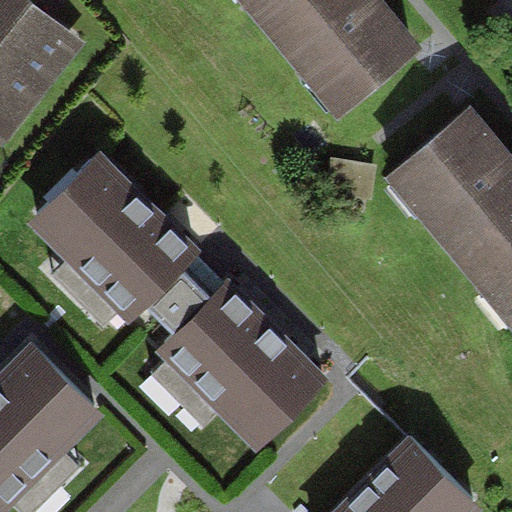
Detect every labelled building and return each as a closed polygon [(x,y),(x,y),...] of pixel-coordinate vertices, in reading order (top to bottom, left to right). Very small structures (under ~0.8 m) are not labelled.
[(0,0),(0,133),(11,142),(90,47),(36,3),(32,0),(0,0)] [(229,0),(334,130),(423,58),(375,0),(229,0)] [(511,169),(466,113),(382,181),(509,336),(511,333),(511,169)] [(256,460),(330,386),(229,286),(210,304),(193,287),(185,278),(208,255),(100,149),(26,224),(63,262),(50,275),(104,329),(117,316),(132,332),(147,317),(169,338),(151,356),(160,364),(149,375),(203,429),(214,418),(256,460)] [(0,511),(10,511),(21,501),(31,511),(38,511),(86,465),(75,454),(112,416),(38,342),(0,379),(0,511)] [(471,511),(476,508),(403,436),(328,511),(471,511)]
